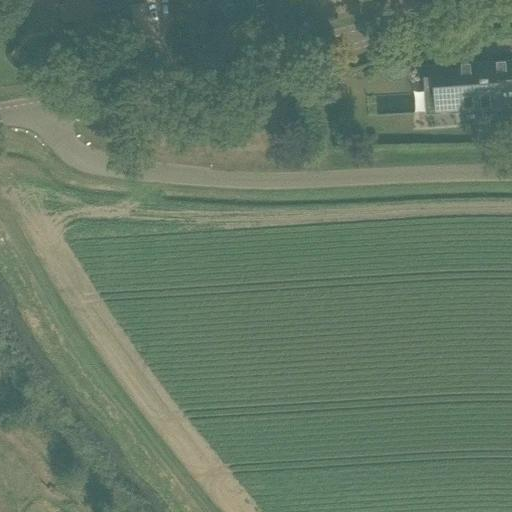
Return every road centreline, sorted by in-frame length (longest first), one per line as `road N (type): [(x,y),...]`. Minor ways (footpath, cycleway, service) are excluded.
road 1 (unclassified): [(511,173),(255,181),(92,166),(59,144),(51,108)]
road 2 (tertiary): [(51,108),(402,25)]
